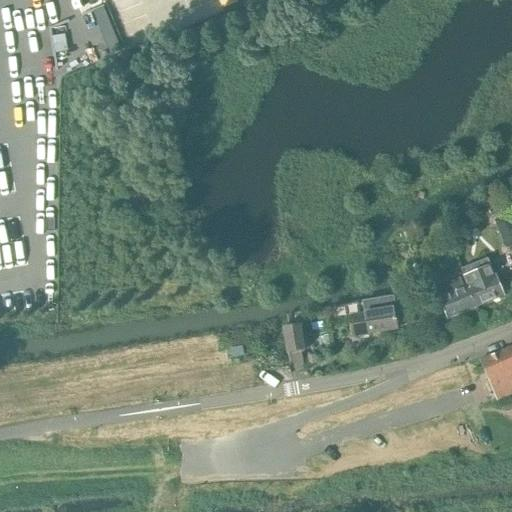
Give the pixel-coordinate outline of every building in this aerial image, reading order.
[(486,259),(460,269),(463,276),(468,286),(476,308),(503,297),(499,286),(497,282),(495,276),(493,276),(489,265),(486,259)] [(448,319),(476,308),(467,286),(464,288),(460,278),(435,288),(448,319)] [(364,315),(349,317),(352,338),(399,331),(396,317),(395,309),(392,297),(362,302),(364,315)] [(411,299),(400,301),(402,308),(403,316),(404,324),(415,322),(411,299)] [(402,308),(395,309),(396,317),(403,316),(402,308)] [(304,352),(303,347),(300,326),(284,329),(287,355),(304,352)] [(511,394),(511,347),(480,361),(496,401),(511,394)]
